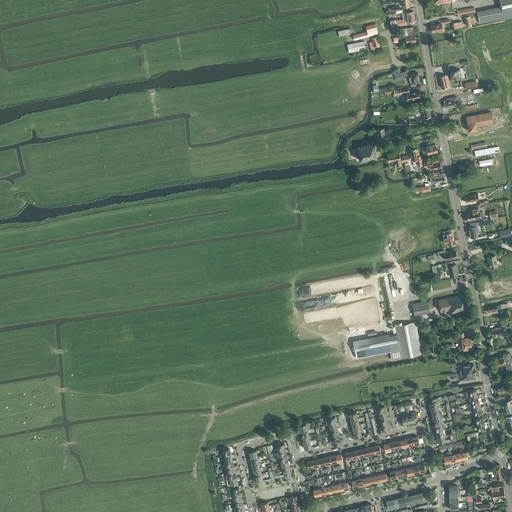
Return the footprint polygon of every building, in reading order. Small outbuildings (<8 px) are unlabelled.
[(511,3),(502,6),(477,11),(480,23),(504,18),(511,16),(511,3)] [(415,22),(413,10),(405,12),(406,23),(415,22)] [(431,25),(432,32),(439,31),(443,30),(441,23),(438,24),(431,25)] [(378,34),(376,24),(366,26),(367,32),(353,35),(354,40),(378,34)] [(414,34),(413,27),(402,29),(404,40),(406,40),(407,43),(416,41),(414,35),(414,34)] [(380,44),(377,37),(371,38),(372,42),(369,43),(371,49),(374,48),(374,46),(380,44)] [(364,41),(352,43),(348,44),(349,52),(366,49),(364,41)] [(395,78),(401,77),(407,76),(407,77),(409,76),(410,84),(419,82),(418,72),(409,74),(407,74),(406,71),(394,73),(395,78)] [(449,82),(441,83),(442,89),(443,95),(451,93),(451,89),(450,85),(453,85),(453,88),(460,87),(463,86),(463,83),(461,76),(459,77),(452,78),(452,81),(449,82)] [(475,81),(465,83),(466,89),(477,87),(475,81)] [(400,89),(394,91),(395,96),(402,94),(401,93),(409,92),(408,88),(400,89)] [(407,93),(409,100),(420,97),(419,91),(407,93)] [(446,107),(456,105),(455,103),(458,102),(457,96),(446,98),(446,100),(444,100),(445,107),(446,107)] [(423,113),(424,118),(431,116),(429,107),(421,109),(421,113),(423,113)] [(491,112),(479,115),(466,117),(469,131),(478,130),(477,127),(493,124),(491,112)] [(374,130),(377,142),(386,140),(384,128),(374,130)] [(377,157),(374,143),(368,144),(367,140),(362,141),(363,145),(357,146),(360,160),(377,157)] [(426,147),(422,148),(423,151),(427,150),(428,153),(437,151),(436,144),(426,147)] [(475,151),(476,157),(500,152),(499,146),(475,151)] [(410,149),(413,160),(416,159),(418,165),(423,164),(421,155),(420,156),(418,149),(417,149),(416,148),(410,149)] [(400,159),(401,159),(399,153),(398,153),(398,151),(388,153),(390,161),(395,160),(397,166),(401,165),(400,159)] [(439,162),(439,160),(432,161),(432,160),(424,162),(425,167),(430,166),(431,169),(441,167),(440,161),(439,162)] [(459,165),(460,171),(468,170),(467,166),(469,166),(469,167),(475,166),(474,162),(469,163),(468,161),(466,162),(466,164),(459,165)] [(477,193),(465,196),(466,202),(479,200),(477,193)] [(468,213),(469,220),(481,217),(484,216),(483,212),(480,212),(479,207),(470,209),(470,212),(468,213)] [(471,226),(468,227),(470,237),(472,237),(473,238),(476,237),(476,236),(478,236),(477,231),(479,231),(478,226),(479,225),(478,222),(471,223),(471,226)] [(444,234),(443,234),(445,243),(448,242),(454,241),(452,232),(450,233),(450,230),(444,231),(444,234)] [(439,256),(445,254),(446,260),(457,257),(456,250),(446,252),(446,250),(438,252),(439,256)] [(487,257),(490,268),(498,266),(496,255),(487,257)] [(449,269),(450,276),(458,275),(456,264),(453,265),(452,261),(445,263),(447,270),(449,269)] [(468,300),(467,294),(438,300),(441,312),(449,310),(450,315),(470,311),(469,304),(468,300)] [(431,301),(427,301),(427,300),(412,303),(415,315),(429,312),(429,308),(433,308),(431,301)] [(497,306),(489,307),(489,310),(489,312),(490,312),(490,313),(498,312),(497,308),(500,308),(500,305),(497,305),(497,306)] [(405,321),(395,324),(397,336),(402,357),(422,353),(415,322),(406,323),(405,321)] [(492,328),(493,336),(500,334),(501,335),(502,335),(503,334),(506,334),(505,328),(510,327),(510,323),(501,325),(501,327),(497,327),(496,327),(492,328)] [(459,339),(461,338),(462,346),(459,346),(460,350),(463,349),(463,350),(474,348),(472,336),(465,338),(463,331),(457,332),(459,339)] [(388,334),(353,341),(357,358),(391,351),(389,338),(388,334)] [(397,336),(389,338),(391,351),(393,359),(402,357),(397,336)] [(431,343),(432,351),(439,350),(438,345),(436,345),(435,342),(431,343)] [(511,369),(509,355),(509,352),(503,353),(503,356),(495,357),(497,366),(506,364),(507,374),(511,372),(511,369)] [(473,363),(460,365),(459,365),(459,366),(460,373),(461,372),(475,371),(475,368),(474,368),(474,364),(474,363),(473,363)] [(475,371),(461,372),(460,373),(461,380),(460,380),(461,380),(475,378),(476,378),(475,378),(475,373),(475,371)] [(498,390),(499,393),(508,391),(508,393),(511,392),(511,391),(511,388),(511,389),(507,390),(506,384),(498,386),(498,387),(497,388),(498,390)] [(431,408),(438,407),(441,406),(439,397),(430,399),(431,402),(430,402),(431,408)] [(502,403),(505,414),(511,412),(511,408),(510,401),(502,403)] [(377,414),(379,413),(386,412),(385,406),(381,407),(381,406),(375,407),(377,414)] [(407,413),(408,415),(409,422),(415,421),(415,420),(418,419),(416,412),(407,413)] [(327,425),(330,425),(337,423),(335,417),(329,419),(328,418),(325,418),(327,425)] [(301,431),(308,430),(311,429),(309,422),(306,423),(306,424),(300,425),(301,431)] [(389,423),(380,425),(381,431),(390,429),(389,423)] [(482,442),(478,443),(480,450),(486,449),(484,438),(487,437),(486,432),(479,434),(480,439),(481,439),(482,442)] [(339,434),(332,436),(329,437),(331,443),(340,440),(339,434)] [(278,446),(279,451),(286,449),(284,444),(281,444),(281,442),(274,444),(275,447),(278,446)] [(374,446),(368,447),(370,454),(373,453),(375,463),(378,463),(377,460),(376,457),(375,453),(374,446)] [(221,457),(224,456),(231,454),(230,448),(227,449),(227,448),(223,449),(224,454),(223,454),(222,453),(220,454),(221,457)] [(249,452),(251,458),(257,456),(257,453),(260,452),(259,449),(249,452)] [(460,450),(461,452),(462,459),(468,458),(467,451),(463,452),(462,449),(460,450)] [(224,468),(227,467),(234,466),(232,460),(226,462),(224,462),(225,465),(223,465),(224,468)] [(500,467),(493,468),(495,481),(502,480),(500,467)] [(227,480),(230,479),(237,477),(235,472),(228,473),(225,474),(227,480)] [(318,484),(319,488),(321,495),(326,494),(325,487),(321,488),(320,481),(318,481),(318,484)] [(233,493),(230,493),(231,496),(234,495),(240,493),(239,487),(237,488),(232,489),(233,493)] [(505,496),(503,489),(499,489),(498,488),(491,489),(493,498),(505,496)] [(422,492),(416,493),(418,501),(421,501),(422,503),(427,502),(426,496),(423,497),(422,492)]
